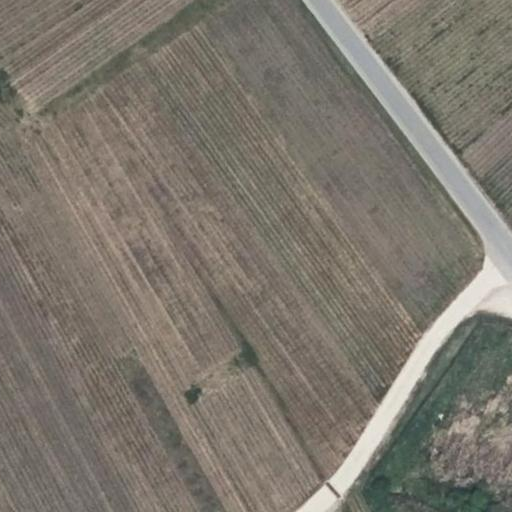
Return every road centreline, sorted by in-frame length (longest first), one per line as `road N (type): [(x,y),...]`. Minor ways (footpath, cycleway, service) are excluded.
road 1 (tertiary): [(307,0),(511,256)]
road 2 (track): [(506,249),(315,511)]
